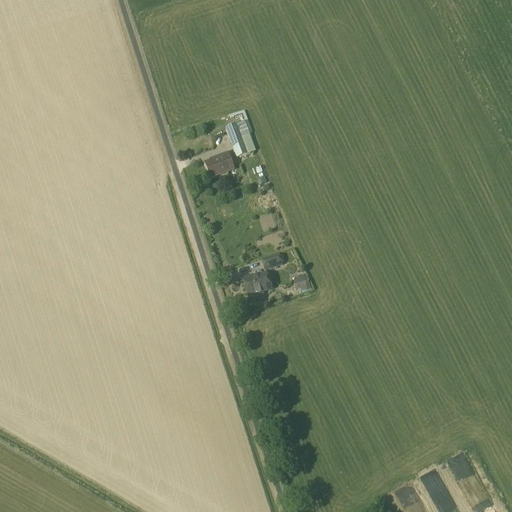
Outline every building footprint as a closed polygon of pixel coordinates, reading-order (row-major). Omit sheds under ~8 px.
[(225,130),(236,160),(255,153),(249,136),(241,139),(236,126),(225,130)] [(234,172),(228,155),(216,159),(216,161),(204,165),(210,181),(234,172)] [(265,273),(283,267),(279,255),(261,261),(265,273)] [(242,282),(249,301),(262,297),(261,295),(271,292),(266,276),(252,281),(251,279),(242,282)] [(294,279),(296,291),(311,288),(309,276),(294,279)] [(472,467),(455,477),(462,489),(479,479),(472,467)]
